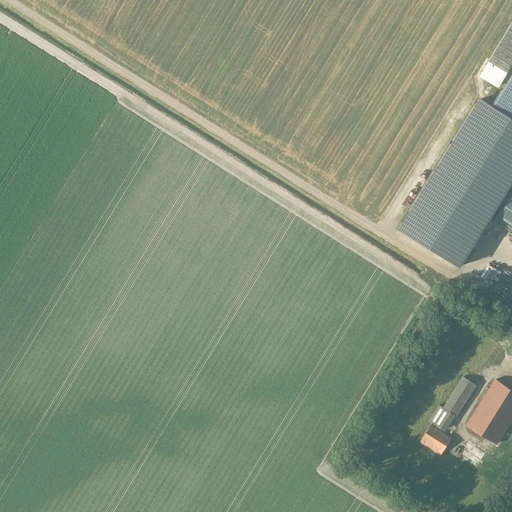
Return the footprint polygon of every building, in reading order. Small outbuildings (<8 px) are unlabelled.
[(511,115),(511,72),(493,103),(511,115)] [(460,266),(511,182),(511,115),(493,103),(480,96),(398,228),(460,266)] [(511,192),(497,216),(511,225),(511,192)] [(456,416),(475,385),(462,377),(442,408),(437,405),(427,420),(444,431),(454,415),(456,416)] [(511,391),(494,380),(466,426),(496,444),(511,418),(511,391)] [(450,438),(430,426),(418,443),(439,456),(450,438)]
